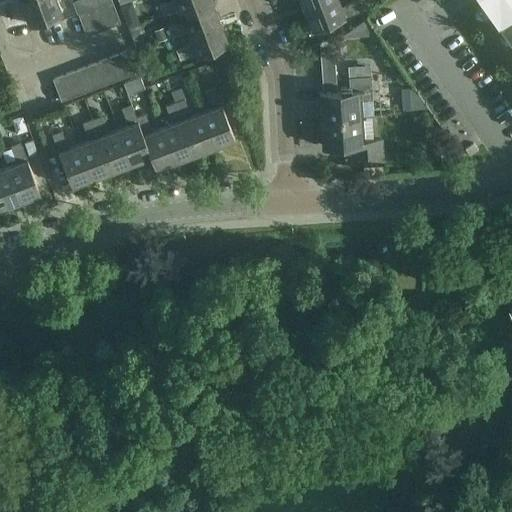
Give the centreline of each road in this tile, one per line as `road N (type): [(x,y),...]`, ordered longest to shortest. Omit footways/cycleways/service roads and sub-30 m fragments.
road 1 (tertiary): [(0,264),(177,203),(291,197)]
road 2 (tertiary): [(291,197),(461,193),(511,181)]
road 3 (residential): [(291,197),(279,56),(257,0)]
